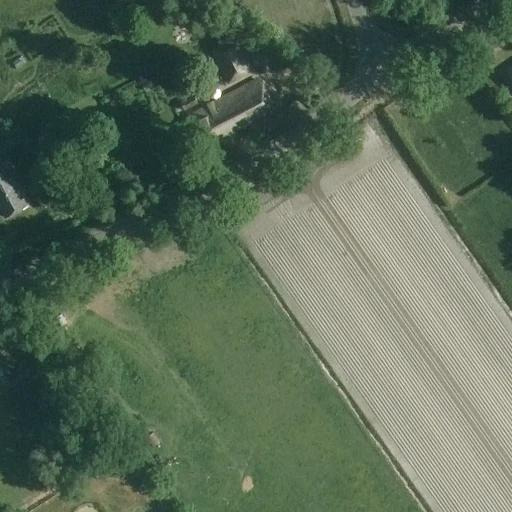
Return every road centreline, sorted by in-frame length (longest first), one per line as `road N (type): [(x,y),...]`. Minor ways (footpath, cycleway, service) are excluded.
road 1 (unclassified): [(0,284),(222,178),(380,76)]
road 2 (unclassified): [(380,76),(482,0)]
